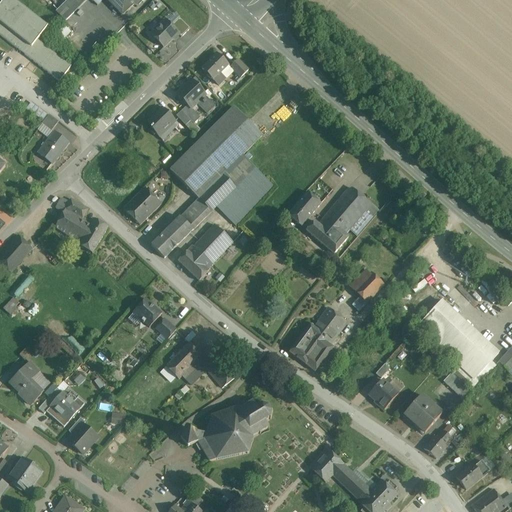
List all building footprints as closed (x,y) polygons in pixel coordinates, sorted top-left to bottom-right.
[(47,27),(11,0),(5,0),(0,7),(0,35),(59,82),(71,67),(37,41),(47,27)] [(69,0),(56,13),(65,22),(87,0),(69,0)] [(106,0),(122,16),(133,6),(138,6),(144,0),(106,0)] [(190,29),(180,18),(171,27),(178,34),(181,38),(190,29)] [(165,21),(151,35),(164,48),(178,34),(171,27),(165,21)] [(217,55),(202,69),(213,81),(228,66),(217,55)] [(248,71),(238,61),(230,69),(240,79),(248,71)] [(204,95),(191,81),(177,94),(188,106),(191,109),(197,104),(207,115),(214,108),(208,101),(209,101),(207,99),(205,101),(201,97),(204,95)] [(227,98),(221,93),(217,97),(223,103),(227,98)] [(32,102),(26,110),(42,122),(48,114),(32,102)] [(191,109),(188,106),(182,112),(192,123),(199,117),(191,109)] [(234,108),(170,172),(198,200),(223,176),(243,156),(262,136),(234,108)] [(163,109),(147,123),(152,128),(151,129),(159,138),(175,122),(163,109)] [(191,122),(182,112),(176,117),(185,126),(191,122)] [(58,122),(49,115),(42,124),(51,132),(58,122)] [(54,133),(38,154),(52,165),(68,143),(54,133)] [(243,156),(223,176),(236,189),(254,171),(256,169),(243,156)] [(198,200),(151,247),(164,259),(236,189),(223,176),(198,200)] [(145,189),(124,210),(140,226),(161,205),(145,189)] [(352,189),(346,192),(324,218),(345,236),(349,231),(356,237),(378,211),(352,189)] [(307,193),(288,216),(301,227),(321,205),(307,193)] [(88,210),(71,200),(69,203),(62,199),(60,201),(55,209),(63,215),(66,210),(83,220),(88,210)] [(83,220),(66,210),(63,215),(55,229),(74,240),(85,221),(83,220)] [(345,236),(324,218),(318,226),(314,222),(306,232),(334,255),(348,238),(345,236)] [(92,225),(85,221),(74,240),(80,245),(79,247),(92,255),(108,229),(95,221),(92,225)] [(214,226),(194,248),(192,246),(187,252),(207,271),(233,243),(214,226)] [(18,236),(0,255),(0,264),(11,274),(33,249),(18,236)] [(207,271),(187,252),(178,262),(199,282),(209,272),(208,271),(207,271)] [(366,270),(349,287),(367,304),(384,286),(371,273),(370,275),(366,270)] [(479,284),(476,287),(493,307),(497,303),(479,284)] [(22,313),(26,309),(14,297),(3,308),(10,315),(17,308),(22,313)] [(162,314),(146,300),(133,314),(142,322),(141,323),(143,325),(144,324),(149,328),(162,314)] [(486,343),(441,302),(417,328),(457,365),(462,369),(486,343)] [(328,309),(314,328),(312,327),(313,326),(312,326),(311,326),(310,325),(289,353),(297,359),(306,366),(306,365),(315,372),(333,348),(332,347),(331,347),(329,346),(346,323),(328,309)] [(177,330),(164,320),(155,330),(168,340),(177,330)] [(202,356),(189,343),(166,367),(179,380),(182,377),(195,363),(198,360),(202,356)] [(486,343),(462,369),(474,381),(491,362),(499,354),(486,343)] [(237,377),(212,348),(203,356),(202,356),(198,360),(222,389),(237,377)] [(511,348),(499,363),(511,376),(511,348)] [(462,369),(457,365),(451,372),(473,392),(496,366),(491,362),(474,381),(462,369)] [(195,363),(182,377),(187,382),(200,368),(195,363)] [(30,364),(10,384),(20,394),(19,395),(29,405),(33,401),(34,402),(43,393),(30,381),(39,373),(30,364)] [(385,365),(376,375),(381,379),(390,369),(385,365)] [(472,393),(451,374),(443,382),(464,402),(472,393)] [(383,381),(369,396),(378,404),(377,405),(384,411),(398,395),(383,381)] [(53,386),(45,395),(49,398),(57,389),(53,386)] [(54,403),(50,407),(51,407),(68,423),(80,409),(62,394),(54,403)] [(442,415),(421,396),(404,415),(425,434),(442,415)] [(49,398),(39,409),(44,415),(51,407),(50,407),(54,403),(49,398)] [(236,409),(211,417),(206,434),(186,430),(180,439),(188,447),(198,443),(209,462),(248,454),(253,439),(254,438),(253,437),(259,433),(260,435),(261,434),(260,433),(267,428),(269,429),(269,428),(268,427),(264,422),(269,419),(270,420),(271,419),(270,418),(271,413),(273,413),(272,412),(271,412),(268,408),(269,406),(268,406),(267,407),(262,406),(262,404),(261,404),(261,406),(257,409),(253,403),(253,402),(252,402),(252,403),(245,407),(244,406),(243,406),(244,408),(238,411),(238,410),(237,410),(236,409)] [(112,413),(111,424),(124,425),(125,414),(112,413)] [(80,419),(69,432),(73,436),(79,429),(85,423),(80,419)] [(447,427),(437,439),(434,437),(424,449),(436,460),(447,447),(444,445),(455,433),(447,427)] [(73,436),(68,442),(83,455),(94,442),(79,429),(73,436)] [(460,434),(451,442),(457,448),(466,440),(460,434)] [(329,451),(311,470),(325,484),(333,476),(337,480),(346,470),(342,466),(343,465),(329,451)] [(23,460),(9,480),(27,492),(32,485),(33,486),(36,481),(35,481),(41,473),(23,460)] [(474,467),(472,464),(455,478),(466,491),(490,472),(481,461),(474,467)] [(382,481),(371,492),(354,476),(346,470),(337,480),(361,504),(360,505),(367,511),(381,511),(397,496),(382,481)] [(493,490),(471,507),(475,511),(499,511),(506,507),(493,490)] [(203,502),(192,493),(186,500),(191,504),(197,509),(203,502)] [(506,505),(511,503),(511,494),(503,498),(506,505)] [(65,498),(54,511),(82,511),(83,510),(65,498)]
